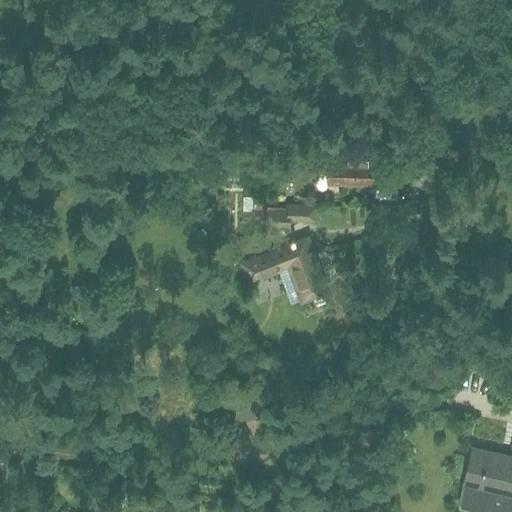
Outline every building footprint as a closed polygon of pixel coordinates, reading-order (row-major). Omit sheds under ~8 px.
[(50,0),(46,1),(50,26),(77,22),(73,0),(50,0)] [(317,149),(293,149),(293,158),(317,158),(317,149)] [(373,184),(374,158),(347,157),(347,152),(328,153),(328,182),(345,182),(345,183),(373,184)] [(251,225),(290,225),(290,218),(317,218),(317,202),(288,202),(288,207),(251,207),(251,225)] [(325,290),(329,289),(308,236),(281,247),(282,248),(244,263),(251,280),(288,265),(302,299),(317,293),(319,298),(327,295),(325,290)] [(511,457),(510,457),(509,461),(473,451),(464,484),(511,495),(511,457)] [(200,511),(201,510),(170,503),(154,497),(149,511),(200,511)]
